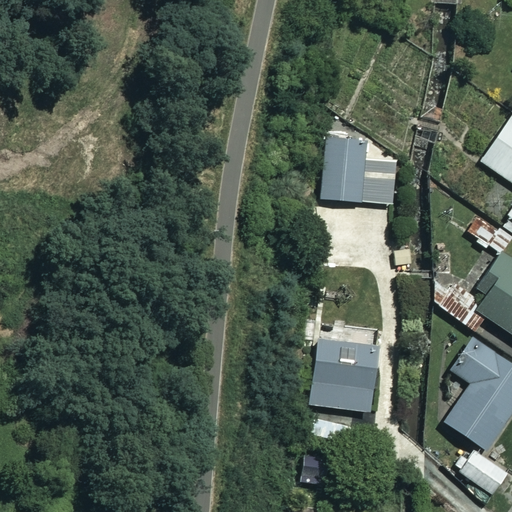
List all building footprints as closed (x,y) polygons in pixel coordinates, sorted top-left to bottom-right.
[(493,0),(456,0),(455,42),(491,44),(493,0)] [(511,115),(508,113),(476,162),(511,185),(511,201),(501,218),(511,225),(511,115)] [(361,141),(324,138),(320,200),(388,205),(391,165),(360,163),(361,141)] [(481,320),(511,339),(511,270),(493,258),(468,298),(437,279),(428,306),(472,334),(481,320)] [(511,405),(511,369),(467,339),(438,382),(457,395),(438,423),(481,452),(511,405)] [(371,346),(315,341),(308,406),(364,412),(371,346)] [(502,476),(471,452),(456,472),(486,496),(502,476)]
